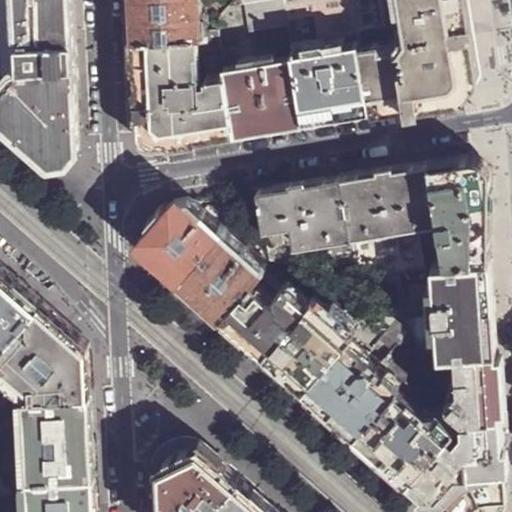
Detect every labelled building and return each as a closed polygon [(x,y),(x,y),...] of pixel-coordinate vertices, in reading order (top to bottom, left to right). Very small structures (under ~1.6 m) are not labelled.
[(15,0),(20,64),(16,65),(13,68),(12,68),(0,81),(0,116),(52,162),(69,159),(81,146),(72,0),(15,0)] [(202,31),(200,0),(132,0),(133,5),(134,34),(202,31)] [(233,0),(229,5),(244,2),(259,0),(283,0),(285,4),(310,0),(353,0),(371,110),(461,95),(477,74),(465,0),(233,0)] [(283,0),(259,0),(244,2),(249,31),(288,25),(285,4),(283,0)] [(288,25),(293,56),(304,120),(341,114),(371,110),(353,0),(310,0),(285,4),(288,25)] [(202,31),(134,34),(136,79),(139,127),(158,144),(193,138),(234,131),(224,67),(218,30),(202,31)] [(271,125),(304,120),(293,56),(224,67),(234,131),(271,125)] [(460,154),(432,159),(443,228),(448,262),(448,263),(491,256),(491,224),(492,168),(473,152),(460,154)] [(355,272),(359,272),(380,259),(382,273),(385,272),(429,265),(424,231),(443,228),(432,159),(409,163),(294,182),(260,187),(269,247),(279,245),(281,255),(286,254),(284,262),(315,268),(334,271),(355,272)] [(195,198),(187,199),(222,230),(226,225),(204,206),(195,198)] [(172,202),(166,207),(164,205),(161,205),(149,218),(149,221),(152,223),(144,232),(145,243),(168,264),(182,276),(222,230),(187,199),(172,202)] [(269,262),(226,225),(222,230),(264,267),(269,262)] [(222,230),(182,276),(207,298),(224,313),(256,277),(264,267),(222,230)] [(448,262),(435,264),(429,265),(385,272),(390,288),(403,312),(412,328),(425,352),(441,351),(497,348),(494,304),(491,256),(448,263),(448,262)] [(12,274),(0,263),(0,345),(41,300),(12,274)] [(327,280),(334,271),(315,268),(327,280)] [(390,288),(385,272),(382,273),(359,272),(355,272),(383,296),(390,288)] [(274,293),(256,277),(224,313),(248,334),(266,350),(311,299),(294,285),(288,279),(274,293)] [(316,293),(317,291),(301,277),(294,285),(311,299),(316,293)] [(306,385),(361,322),(344,308),(339,312),(316,293),(311,299),(266,350),(288,369),(306,385)] [(66,322),(41,300),(0,345),(0,351),(7,358),(6,360),(32,382),(33,392),(92,389),(90,343),(66,322)] [(386,331),(398,343),(412,328),(403,312),(386,331)] [(402,377),(417,361),(402,349),(388,365),(384,369),(361,349),(364,344),(378,328),(366,317),(361,322),(306,385),(321,398),(348,422),(357,430),(402,378),(402,377)] [(388,365),(364,344),(361,349),(384,369),(388,365)] [(443,380),(448,380),(449,395),(446,398),(446,401),(462,416),(464,413),(501,411),(499,381),(497,348),(441,351),(443,380)] [(7,358),(0,351),(0,369),(25,392),(33,392),(32,382),(6,360),(7,358)] [(449,395),(448,380),(443,380),(441,351),(425,352),(417,361),(402,377),(402,378),(357,430),(384,453),(411,477),(462,416),(446,401),(446,398),(449,395)] [(25,392),(29,474),(96,471),(94,431),(92,389),(33,392),(25,392)] [(426,490),(435,498),(451,511),(502,511),(505,510),(507,499),(506,483),(501,411),(464,413),(462,416),(411,477),(426,490)] [(158,511),(208,511),(241,475),(225,460),(222,458),(223,457),(221,456),(219,456),(204,442),(202,439),(199,439),(198,442),(194,444),(191,444),(189,447),(168,457),(168,456),(164,456),(163,459),(159,461),(155,460),(154,463),(156,465),(157,492),(156,494),(155,496),(158,495),(158,511)] [(29,474),(30,511),(98,511),(96,471),(29,474)] [(0,491),(10,491),(9,475),(0,475),(0,491)] [(283,511),(262,494),(241,475),(208,511),(283,511)]
